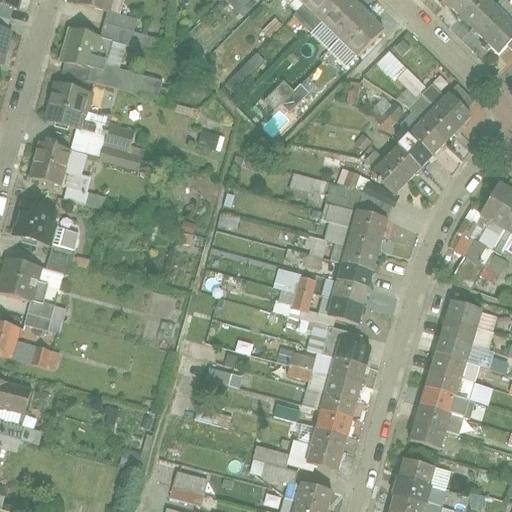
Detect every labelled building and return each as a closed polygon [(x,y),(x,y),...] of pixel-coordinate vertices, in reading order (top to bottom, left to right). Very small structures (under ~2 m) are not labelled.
[(0,0),(0,6),(25,13),(28,0),(0,0)] [(113,0),(80,0),(81,0),(110,10),(113,0)] [(223,0),(241,18),(255,4),(250,0),(223,0)] [(384,26),(357,0),(307,0),(361,51),(384,26)] [(511,13),(498,0),(453,0),(511,55),(511,13)] [(0,64),(3,66),(13,28),(0,24),(0,64)] [(103,36),(73,25),(61,58),(91,69),(103,36)] [(409,97),(420,87),(387,53),(377,63),(409,97)] [(231,95),(264,63),(255,54),(222,86),(231,95)] [(305,97),(285,78),(262,101),(282,121),(305,97)] [(71,156),(142,176),(146,159),(114,150),(121,123),(85,113),(91,92),(61,83),(51,119),(76,126),(70,150),(43,142),(33,175),(64,183),(71,156)] [(472,113),(446,89),(368,173),(394,197),(472,113)] [(319,214),(351,222),(325,316),(357,325),(388,214),(343,202),(351,174),(331,169),(319,214)] [(511,189),(497,182),(483,211),(511,225),(511,189)] [(55,205),(24,196),(13,236),(44,245),(55,205)] [(306,237),(303,252),(322,256),(325,241),(306,237)] [(42,264),(13,256),(3,291),(32,300),(42,264)] [(276,292),(272,315),(297,320),(295,334),(308,336),(305,354),(320,356),(325,327),(306,323),(314,279),(276,272),(272,291),(276,292)] [(480,310),(447,301),(407,442),(441,452),(480,310)] [(26,324),(0,315),(0,353),(16,359),(26,324)] [(369,349),(337,340),(304,457),(335,466),(369,349)] [(34,369),(56,372),(59,354),(38,350),(34,369)] [(204,382),(238,389),(240,377),(207,370),(204,382)] [(295,423),(298,412),(274,407),(272,418),(295,423)] [(281,484),(288,457),(254,447),(247,474),(281,484)] [(423,511),(436,467),(401,458),(385,511),(423,511)] [(201,507),(208,481),(174,473),(168,499),(201,507)] [(322,511),(328,493),(297,484),(289,511),(322,511)]
